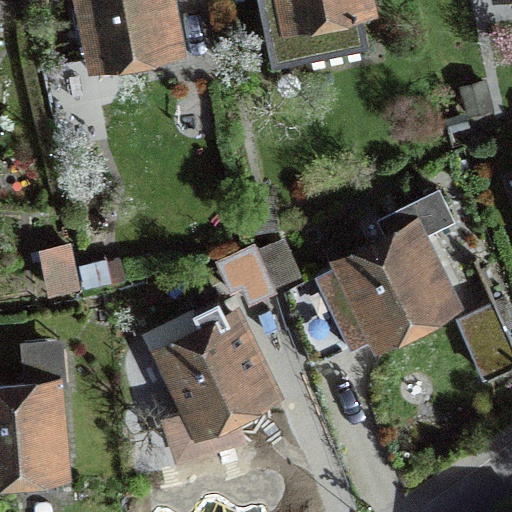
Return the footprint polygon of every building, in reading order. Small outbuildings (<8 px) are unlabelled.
[(84,0),(95,57),(174,42),(165,0),(84,0)] [(367,45),(359,3),(367,2),(366,0),(258,0),(272,65),(367,45)] [(311,361),(449,294),(413,222),(425,217),(430,226),(451,215),(438,188),(380,216),(389,234),(283,288),(311,361)] [(286,267),(273,237),(258,244),(271,273),(286,267)] [(217,259),(230,290),(242,285),(249,301),(275,289),(254,242),(217,259)] [(197,419),(269,383),(234,311),(227,314),(218,296),(193,308),(203,326),(162,346),(197,419)] [(462,316),(488,376),(511,365),(511,338),(496,301),(462,316)] [(64,382),(61,351),(24,354),(26,382),(0,384),(0,465),(24,464),(25,476),(56,473),(55,461),(61,461),(54,382),(64,382)]
